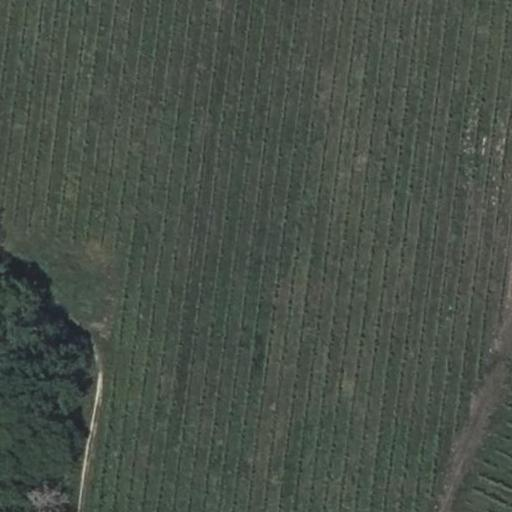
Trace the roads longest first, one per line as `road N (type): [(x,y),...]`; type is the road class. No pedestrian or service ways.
road 1 (track): [(0,233),(110,313),(83,511)]
road 2 (track): [(452,511),(511,359)]
